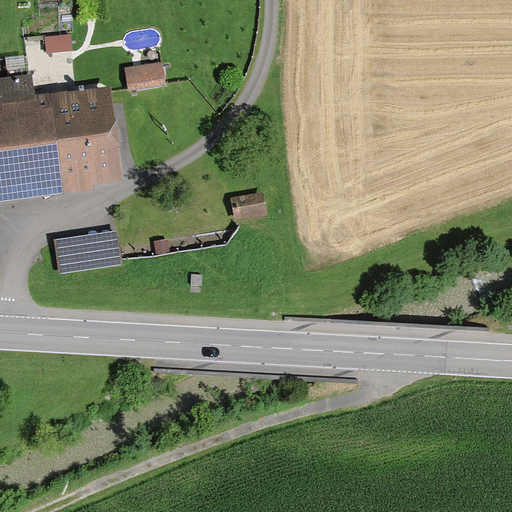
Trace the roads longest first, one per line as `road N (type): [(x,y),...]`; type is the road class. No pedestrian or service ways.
road 1 (primary): [(12,333),(511,362)]
road 2 (residential): [(271,0),(262,78),(239,120),(200,156),(143,189),(32,235),(19,254),(12,333)]
road 3 (track): [(49,511),(447,359)]
